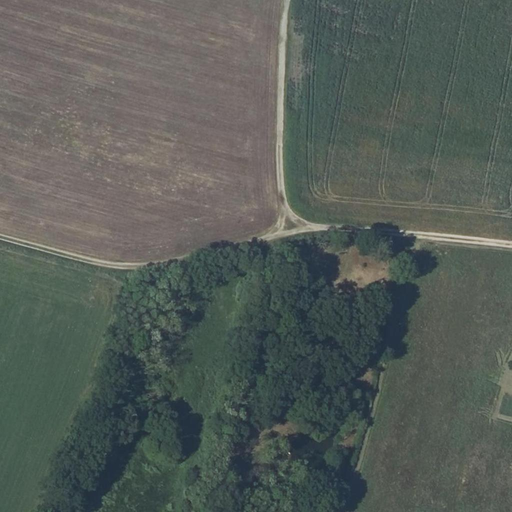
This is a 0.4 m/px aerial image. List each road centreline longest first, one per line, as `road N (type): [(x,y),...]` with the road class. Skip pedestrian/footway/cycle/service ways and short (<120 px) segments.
road 1 (track): [(0,239),(118,270),(257,241),(288,222)]
road 2 (track): [(288,222),(511,248)]
road 3 (track): [(287,0),(279,190),(288,222)]
